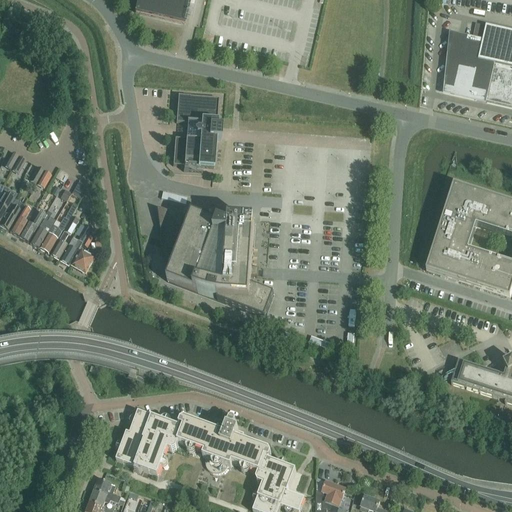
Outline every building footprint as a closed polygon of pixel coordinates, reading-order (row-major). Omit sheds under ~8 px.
[(138,0),(135,14),(184,25),(190,0),(138,0)] [(511,32),(486,27),(483,41),(450,34),(444,93),(511,108),(511,32)] [(191,99),(179,99),(176,126),(188,127),(186,142),(175,142),(173,169),(185,170),(185,169),(214,171),(216,143),(221,143),(222,131),(217,130),(219,102),(191,100),(191,99)] [(12,155),(4,168),(11,172),(19,159),(12,155)] [(19,159),(11,172),(18,176),(26,163),(19,159)] [(37,169),(30,181),(37,185),(44,173),(37,169)] [(44,173),(37,185),(44,189),(51,177),(44,173)] [(444,222),(430,264),(450,271),(449,277),(455,280),(458,274),(511,290),(511,266),(469,253),(476,228),(511,239),(511,206),(482,196),(483,194),(472,189),(470,192),(455,187),(446,213),(449,214),(446,223),(444,222)] [(0,197),(0,226),(8,213),(12,207),(15,201),(8,197),(2,193),(0,197)] [(163,196),(162,202),(183,207),(184,200),(163,196)] [(8,213),(0,226),(0,228),(8,233),(21,212),(12,207),(8,213)] [(21,215),(10,234),(19,239),(28,225),(24,222),(30,212),(25,210),(22,216),(21,215)] [(28,225),(19,239),(28,245),(42,220),(43,220),(45,217),(40,214),(32,227),(28,225)] [(48,236),(39,251),(48,257),(62,233),(63,233),(71,218),(68,217),(66,221),(63,220),(58,229),(53,226),(47,236),(48,236)] [(167,283),(265,320),(274,296),(247,286),(248,277),(258,277),(258,269),(248,269),(250,248),(253,248),(255,226),(205,222),(192,217),(167,283)] [(63,234),(50,257),(59,263),(68,248),(63,245),(68,236),(69,237),(78,222),(71,218),(63,233),(63,234)] [(44,221),(29,246),(39,251),(48,236),(47,236),(53,226),(55,222),(49,219),(47,223),(44,221)] [(68,248),(59,263),(69,269),(81,246),(87,236),(90,230),(86,227),(79,238),(80,238),(79,241),(76,239),(70,250),(68,248)] [(87,236),(81,246),(87,250),(93,240),(87,236)] [(80,252),(71,268),(77,271),(82,274),(85,274),(86,275),(94,260),(90,258),(93,253),(93,252),(89,250),(86,255),(80,252)] [(511,352),(509,352),(508,350),(508,351),(511,358),(511,361),(504,365),(506,370),(502,372),(500,376),(459,363),(451,386),(506,403),(505,406),(511,407),(511,352)] [(296,473),(272,464),(269,463),(271,457),(270,453),(244,443),(241,442),(244,435),(233,431),(235,425),(236,424),(236,423),(235,423),(235,422),(234,421),(234,420),(233,420),(233,421),(232,421),(231,421),(230,421),(230,422),(229,422),(227,428),(216,424),(216,425),(213,432),(191,424),(185,421),(181,423),(179,429),(138,414),(130,436),(127,435),(116,463),(135,470),(133,474),(142,477),(144,473),(158,478),(168,451),(173,453),(177,452),(179,445),(205,455),(203,459),(207,460),(206,462),(206,465),(206,467),(206,469),(208,471),(209,473),(211,474),(213,475),(215,476),(218,476),(220,476),(222,475),(223,474),(225,472),(226,471),(227,469),(231,470),(232,466),(258,475),(256,481),(258,485),(263,487),(253,511),(279,511),(281,509),(289,511),(300,511),(305,501),(288,495),(296,473)] [(99,481),(95,493),(108,498),(111,500),(110,503),(118,506),(121,499),(113,496),(116,488),(99,481)] [(124,482),(120,492),(126,495),(130,485),(124,482)] [(346,492),(326,484),(322,495),(316,493),(316,511),(330,511),(332,507),(339,509),(341,502),(342,502),(346,492)] [(95,493),(90,504),(103,509),(108,498),(95,493)] [(134,509),(139,511),(144,500),(138,498),(134,509)] [(382,511),(378,510),(380,504),(365,498),(360,510),(360,511),(359,511),(382,511)]
